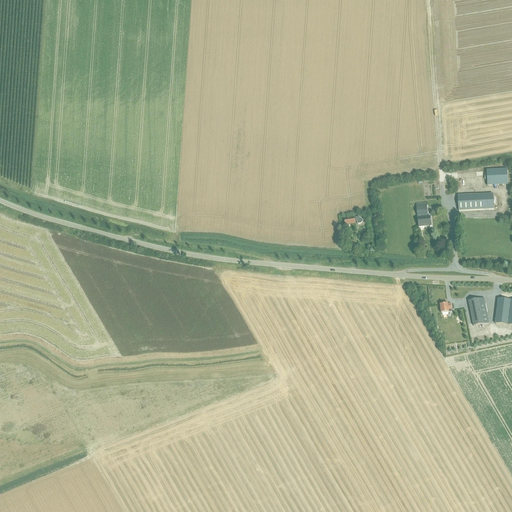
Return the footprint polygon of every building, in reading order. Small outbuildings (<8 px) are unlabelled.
[(507,183),(507,172),(487,173),(487,184),(507,183)] [(494,206),(493,197),(493,194),(458,196),(459,211),(494,210),(494,206)] [(418,228),(431,226),(430,217),(428,217),(426,203),(416,204),(417,216),(417,217),(418,228)] [(474,326),(489,323),(484,298),(469,301),(474,326)] [(511,326),(511,301),(498,299),(495,324),(511,326)] [(441,314),(452,312),(451,304),(440,305),(441,314)]
